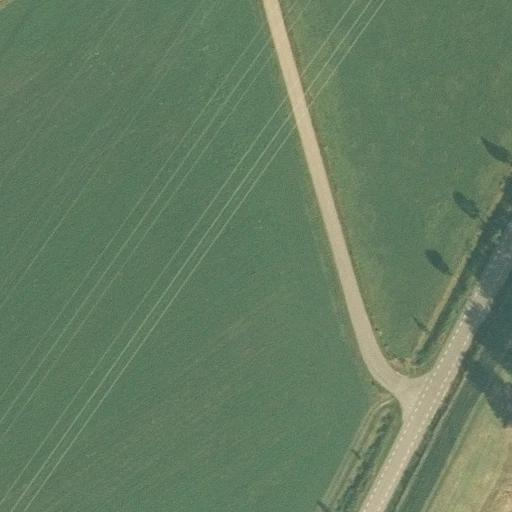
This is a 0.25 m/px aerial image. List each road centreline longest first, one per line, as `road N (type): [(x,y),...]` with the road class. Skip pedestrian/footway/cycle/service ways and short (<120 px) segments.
road 1 (residential): [(426,400),(390,381),(373,361),(273,0)]
road 2 (residential): [(426,400),(511,241)]
road 3 (residential): [(372,511),(426,400)]
